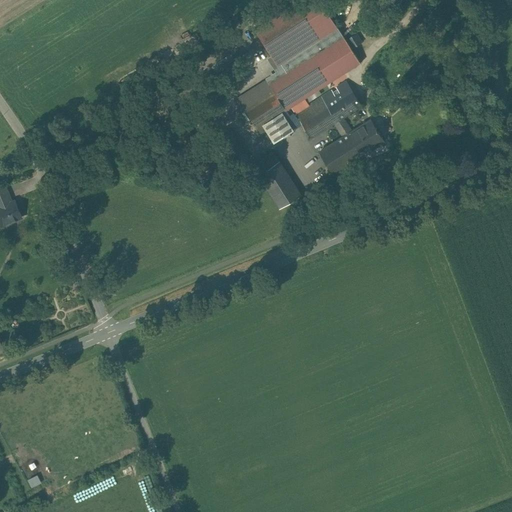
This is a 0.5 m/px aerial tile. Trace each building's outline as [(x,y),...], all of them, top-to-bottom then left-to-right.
[(319,0),(299,0),(254,29),(284,74),(343,36),(319,0)] [(284,74),(269,83),(275,92),(286,109),(360,62),(343,36),(284,74)] [(331,90),(295,113),(311,137),(334,123),(343,117),(362,105),(346,81),(338,85),(343,93),(336,98),(331,90)] [(268,82),(240,100),(246,110),(275,92),(269,83),(268,82)] [(275,92),(246,110),(257,127),(265,122),(280,113),(286,109),(275,92)] [(291,131),(280,113),(265,122),(276,140),(291,131)] [(351,131),(343,117),(334,123),(342,136),(347,133),(351,131)] [(351,131),(347,133),(362,155),(384,141),(370,119),(351,131)] [(248,158),(231,131),(219,138),(236,165),(248,158)] [(342,136),(319,151),(333,173),(362,155),(347,133),(342,136)] [(273,151),(253,164),(258,173),(279,161),(273,151)] [(279,161),(258,173),(280,207),(300,194),(279,161)] [(5,187),(0,189),(0,206),(11,202),(5,187)] [(0,206),(0,224),(1,226),(21,217),(14,201),(11,202),(0,206)] [(28,478),(32,486),(41,481),(38,474),(28,478)]
